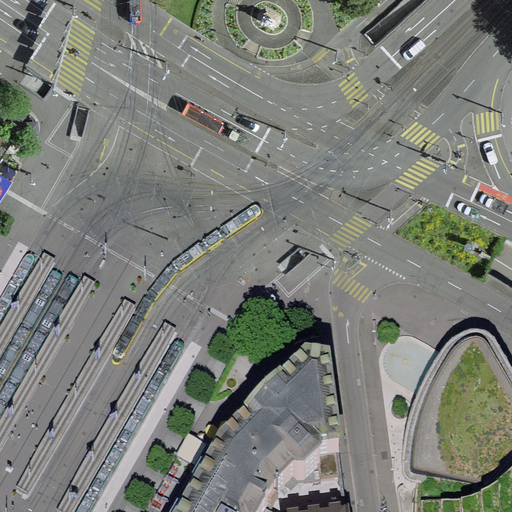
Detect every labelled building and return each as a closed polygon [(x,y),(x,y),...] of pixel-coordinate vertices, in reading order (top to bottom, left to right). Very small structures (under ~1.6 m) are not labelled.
[(0,359),(55,263),(44,256),(0,332),(0,359)] [(0,453),(96,286),(85,280),(0,426),(0,453)] [(137,309),(125,303),(17,491),(28,497),(137,309)] [(72,511),(176,333),(164,326),(57,511),(72,511)] [(511,511),(511,380),(494,349),(491,346),(487,343),(483,342),(477,341),(468,342),(455,348),(446,355),(427,383),(409,428),(401,481),(402,485),(404,488),(405,489),(408,491),(410,492),(413,493),(413,511),(511,511)] [(327,373),(306,370),(275,400),(221,453),(221,455),(208,448),(171,511),(265,511),(272,501),(285,488),(289,492),(298,484),(341,479),(327,373)]
